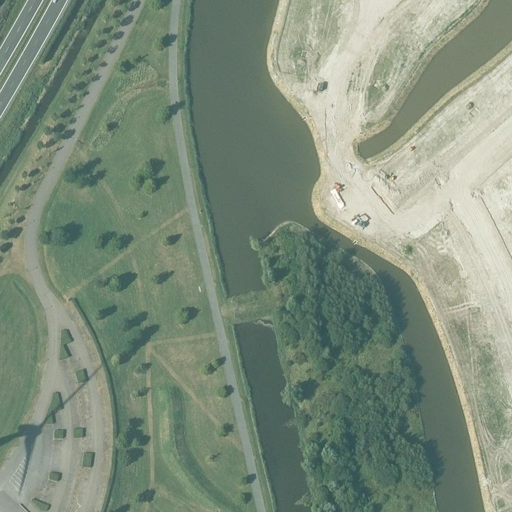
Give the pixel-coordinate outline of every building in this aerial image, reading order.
[(321,6),(319,18),(342,24),(345,11),(332,8),(333,2),(322,0),(320,0),(319,6),(321,6)] [(425,0),(416,0),(412,4),(428,22),(437,14),(439,16),(444,12),(435,2),(431,6),(425,0)] [(412,4),(403,12),(412,23),(407,27),(415,36),(420,32),(419,30),(428,22),(412,4)] [(313,30),(312,36),(325,39),(326,33),(340,36),(342,24),(319,18),(316,30),(313,30)] [(379,39),(372,51),(393,63),(400,51),(402,52),(406,47),(395,40),(391,46),(379,39)] [(309,41),(308,48),(320,50),(322,44),(309,41)] [(372,51),(367,60),(379,67),(376,72),(387,79),(390,74),(388,72),(393,63),(372,51)] [(302,52),(298,69),(314,72),(315,68),(323,70),(326,57),(302,52)] [(497,78),(492,82),(500,92),(505,88),(511,95),(511,76),(508,72),(498,80),(497,78)] [(369,77),(365,83),(376,89),(380,84),(369,77)] [(481,95),(471,103),(487,121),(497,113),(488,103),(492,99),(484,89),(479,93),(481,95)] [(354,93),(351,105),(360,107),(359,112),(374,115),(378,98),(354,93)] [(460,109),(456,113),(464,123),(469,119),(478,130),(487,121),(471,103),(462,111),(460,109)] [(444,126),(435,134),(451,153),(460,145),(451,134),(456,130),(448,120),(443,125),(444,126)] [(424,141),(419,145),(428,155),(432,151),(442,161),(451,153),(435,134),(426,142),(424,141)] [(408,158),(399,166),(415,184),(424,176),(415,166),(420,162),(411,152),(406,156),(408,158)] [(388,172),(383,176),(392,186),(396,182),(405,192),(415,184),(399,166),(389,174),(388,172)] [(490,192),(483,198),(492,208),(510,192),(499,179),(487,189),(490,192)] [(511,216),(501,226),(511,238),(511,216)] [(446,274),(441,278),(455,294),(468,284),(462,276),(469,270),(461,261),(446,274)] [(481,364),(470,375),(486,396),(501,382),(498,378),(498,377),(503,372),(501,370),(508,363),(498,350),(481,364)] [(511,439),(502,449),(511,460),(511,439)]
